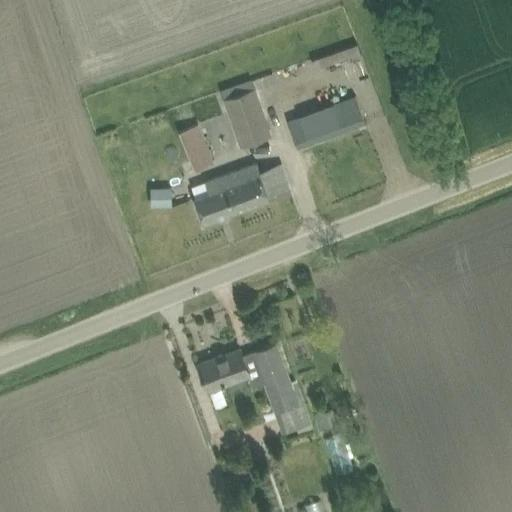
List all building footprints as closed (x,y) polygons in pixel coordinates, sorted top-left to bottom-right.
[(224,97),(241,146),(272,135),(255,86),(224,97)] [(289,120),(299,146),(365,121),(355,95),(289,120)] [(181,129),(196,168),(213,161),(198,123),(181,129)] [(195,195),(204,220),(291,188),(281,162),(260,169),(257,161),(206,180),(209,190),(195,195)] [(172,186),(151,186),(151,204),(172,204),(172,186)] [(254,350),(243,354),(249,373),(254,385),(265,381),(275,409),(283,431),(312,420),(297,377),(290,379),(284,361),(277,342),(254,350)] [(240,347),(199,362),(208,387),(249,373),(243,354),(240,347)] [(332,406),(316,412),(321,428),(338,422),(332,406)] [(343,432),(326,437),(336,473),(354,467),(343,432)] [(236,459),(241,473),(256,467),(250,453),(236,459)]
